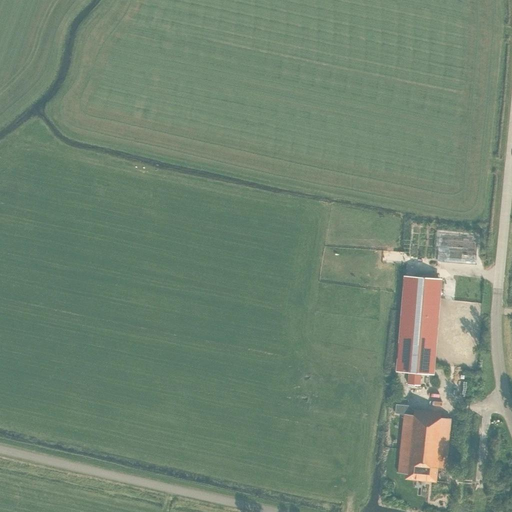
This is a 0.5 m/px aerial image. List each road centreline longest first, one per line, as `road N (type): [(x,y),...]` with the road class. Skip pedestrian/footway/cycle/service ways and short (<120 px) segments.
road 1 (tertiary): [(511,420),(496,337),(511,139)]
road 2 (tertiary): [(0,450),(264,511)]
